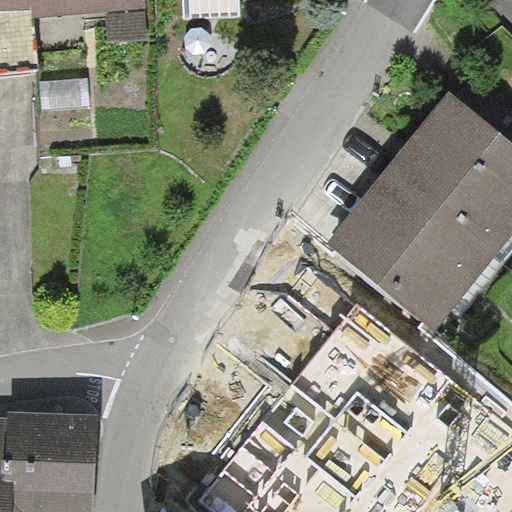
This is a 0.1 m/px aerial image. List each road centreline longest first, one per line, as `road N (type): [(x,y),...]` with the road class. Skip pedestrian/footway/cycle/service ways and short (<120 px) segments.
road 1 (residential): [(391,0),(236,232),(154,387)]
road 2 (residential): [(154,387),(119,377),(0,386)]
road 3 (residential): [(115,511),(154,387)]
